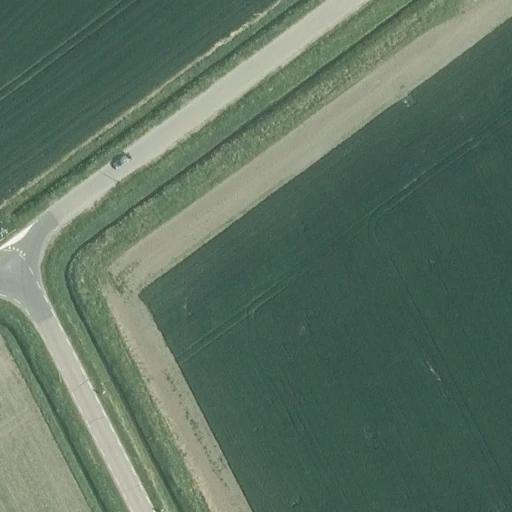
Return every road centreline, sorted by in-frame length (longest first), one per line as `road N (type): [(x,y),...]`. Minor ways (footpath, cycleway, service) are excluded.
road 1 (tertiary): [(0,260),(349,0)]
road 2 (tertiary): [(143,511),(37,302),(0,260)]
